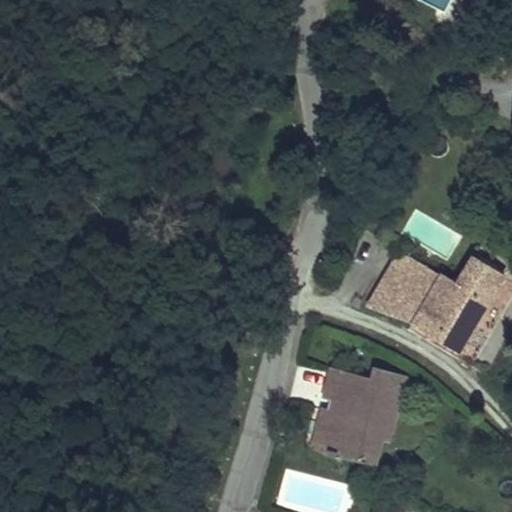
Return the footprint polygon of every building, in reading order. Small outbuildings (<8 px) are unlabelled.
[(494,4),(485,0),(469,0),(463,13),(484,24),(494,4)] [(504,277),(489,267),(474,258),(458,285),(402,251),(370,307),(414,323),(461,351),(504,277)] [(353,418),(342,415),(341,414),(330,412),(321,448),(363,460),(369,434),(385,438),(392,440),(407,377),(377,370),(374,381),(335,371),(328,397),(333,398),(356,404),(353,418)] [(356,404),(333,398),(330,412),(341,414),(342,415),(353,418),(356,404)] [(369,434),(363,460),(379,464),(385,438),(369,434)]
